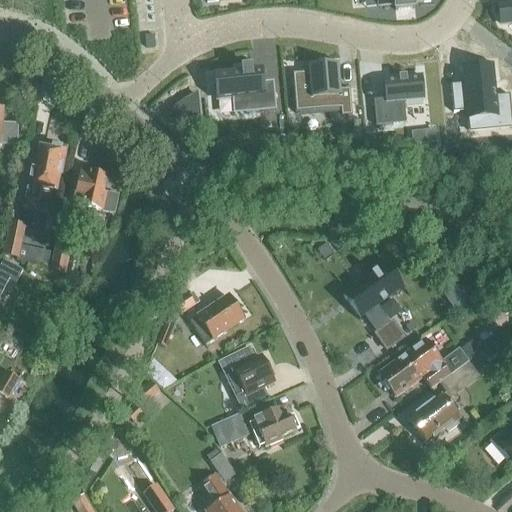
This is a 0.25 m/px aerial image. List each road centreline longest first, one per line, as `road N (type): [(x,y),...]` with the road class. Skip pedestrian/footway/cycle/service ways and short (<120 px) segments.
road 1 (residential): [(357,474),(292,315),(223,214),(149,142)]
road 2 (residential): [(182,48),(252,30),(398,45),(447,35),(468,0)]
road 3 (unclassified): [(115,112),(58,58),(0,28)]
